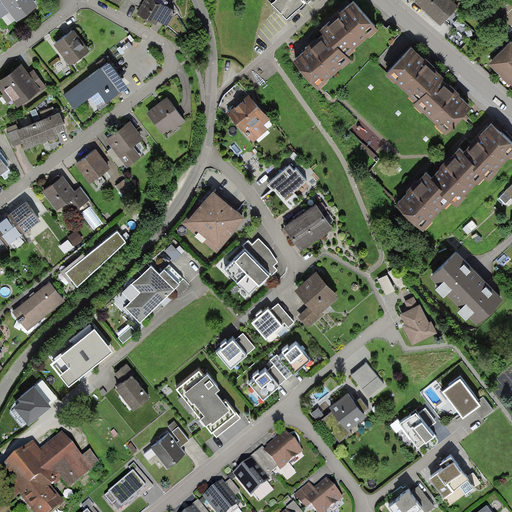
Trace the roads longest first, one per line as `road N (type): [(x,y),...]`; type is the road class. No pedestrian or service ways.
road 1 (residential): [(209,151),(160,232),(50,329),(0,397)]
road 2 (residential): [(0,199),(170,64),(166,45),(91,0)]
road 3 (residential): [(193,287),(0,449)]
road 4 (residential): [(161,511),(298,406)]
road 5 (residential): [(287,281),(300,269),(250,192),(209,151)]
road 6 (tertiary): [(510,108),(387,0)]
road 7 (residential): [(197,0),(210,29),(209,151)]
road 8 (unknown): [(498,97),(391,201)]
road 9 (residential): [(298,406),(313,381),(390,320)]
road 10 (residential): [(298,406),(366,511)]
road 11 (residential): [(369,511),(372,499),(460,433)]
